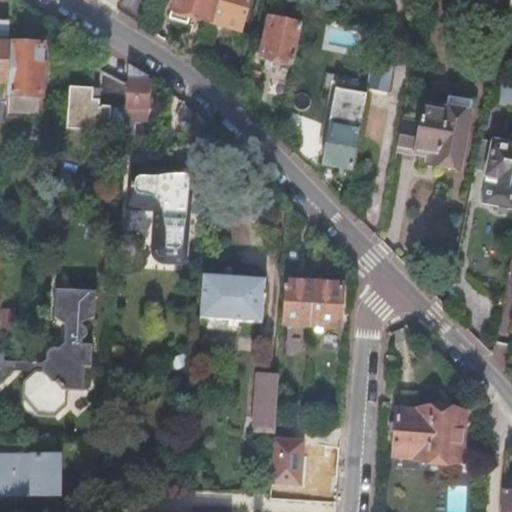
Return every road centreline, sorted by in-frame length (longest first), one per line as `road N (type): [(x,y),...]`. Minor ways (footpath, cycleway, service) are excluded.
road 1 (residential): [(46,0),(185,85),(375,280)]
road 2 (residential): [(358,511),(375,280)]
road 3 (residential): [(375,280),(511,401)]
